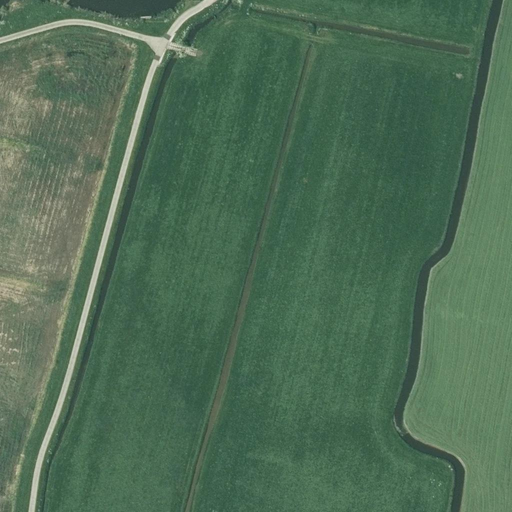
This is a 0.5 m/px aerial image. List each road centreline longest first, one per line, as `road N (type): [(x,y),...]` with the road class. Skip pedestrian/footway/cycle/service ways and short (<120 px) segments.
road 1 (unclassified): [(32,511),(44,443),(156,57),(178,22),(210,0)]
road 2 (track): [(162,44),(90,23),(0,41)]
